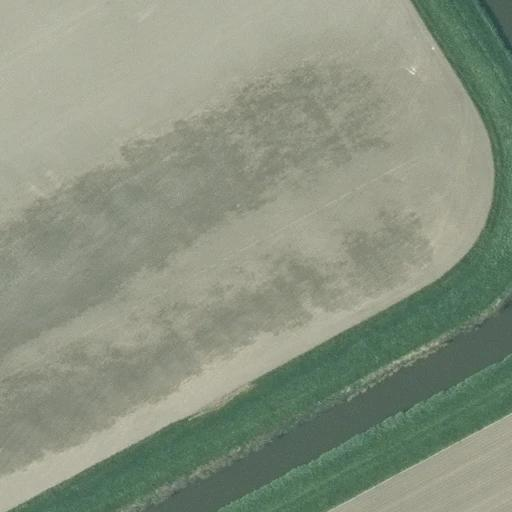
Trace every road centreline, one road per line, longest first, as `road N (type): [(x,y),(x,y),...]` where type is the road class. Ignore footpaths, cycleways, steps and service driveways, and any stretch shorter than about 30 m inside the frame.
road 1 (track): [(511,238),(498,272),(440,315),(70,511)]
road 2 (track): [(511,378),(264,511)]
